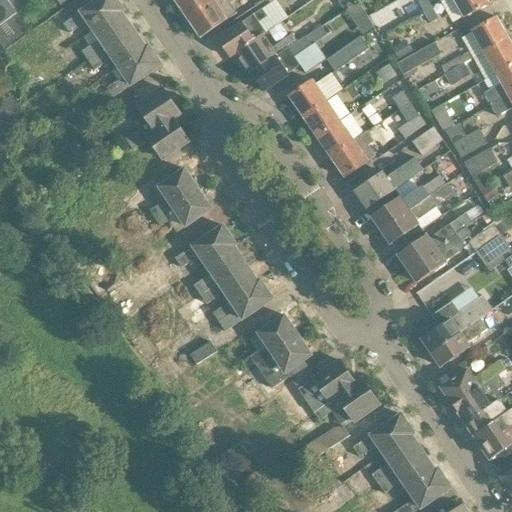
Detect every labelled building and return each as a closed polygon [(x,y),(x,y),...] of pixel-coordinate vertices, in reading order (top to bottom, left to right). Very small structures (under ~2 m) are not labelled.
[(0,27),(17,15),(37,0),(5,0),(0,4),(0,27)] [(92,33),(121,14),(111,0),(101,0),(79,15),(92,33)] [(174,0),(188,20),(216,0),(174,0)] [(216,0),(188,20),(201,39),(226,22),(237,14),(230,5),(237,0),(216,0)] [(356,1),(355,0),(336,0),(342,9),(356,1)] [(425,13),(433,8),(428,0),(421,0),(418,2),(425,13)] [(486,0),(453,0),(465,19),(489,6),(486,0)] [(347,14),(355,25),(366,18),(358,6),(347,14)] [(433,8),(425,13),(431,25),(440,20),(433,8)] [(237,55),(262,37),(266,34),(260,25),(269,19),(262,10),(217,41),(230,59),(237,55)] [(121,14),(92,33),(104,52),(133,32),(121,14)] [(17,15),(0,27),(0,45),(4,52),(30,33),(17,15)] [(484,54),(509,40),(497,18),(472,32),(484,54)] [(322,28),(298,43),(251,76),(263,93),(301,67),(295,58),(327,36),(322,28)] [(133,32),(104,52),(117,70),(146,51),(133,32)] [(262,37),(237,55),(251,76),(298,43),(293,35),(271,50),(262,37)] [(511,45),(509,40),(484,54),(496,75),(511,66),(511,45)] [(400,64),(415,55),(407,41),(392,49),(400,64)] [(328,61),(328,62),(336,75),(365,56),(356,43),(328,61)] [(436,44),(415,55),(400,64),(398,65),(405,77),(442,56),(436,44)] [(158,69),(146,51),(117,70),(129,88),(158,69)] [(35,72),(50,63),(45,56),(31,65),(35,72)] [(445,75),(464,64),(460,57),(441,68),(445,75)] [(40,79),(40,78),(54,69),(50,63),(35,72),(40,79)] [(464,64),(445,75),(444,75),(450,87),(470,75),(464,64)] [(396,76),(388,65),(375,74),(383,85),(396,76)] [(511,66),(496,75),(501,84),(485,94),(492,106),(508,97),(511,94),(511,66)] [(303,119),(328,102),(314,81),(289,97),(303,119)] [(145,83),(133,91),(138,98),(150,89),(145,83)] [(401,111),(412,103),(403,90),(392,98),(401,111)] [(125,106),(138,98),(133,91),(121,100),(125,106)] [(70,92),(56,102),(55,102),(60,108),(74,99),(70,92)] [(144,108),(169,143),(190,129),(165,93),(144,108)] [(511,94),(508,97),(492,106),(499,118),(511,110),(511,94)] [(1,110),(17,113),(20,102),(4,98),(1,110)] [(64,115),(65,115),(78,106),(74,99),(60,108),(64,115)] [(328,102),(303,119),(316,138),(341,122),(328,102)] [(412,103),(401,111),(408,123),(399,129),(406,139),(427,125),(412,103)] [(445,134),(448,132),(456,127),(444,106),(433,113),(445,134)] [(169,143),(144,108),(124,122),(148,158),(169,143)] [(17,113),(1,110),(0,114),(0,121),(14,125),(17,113)] [(330,159),(355,142),(341,122),(316,138),(330,159)] [(456,127),(448,132),(462,158),(488,144),(480,130),(467,137),(460,125),(456,127)] [(435,128),(413,143),(422,156),(443,142),(435,128)] [(355,142),(330,159),(344,180),(368,164),(368,163),(376,158),(369,148),(375,144),(368,133),(355,142)] [(491,150),(466,165),(474,179),(499,164),(491,150)] [(383,174),(355,193),(367,211),(425,172),(416,159),(387,179),(383,174)] [(149,195),(163,216),(199,192),(185,171),(149,195)] [(378,234),(440,191),(449,184),(443,175),(402,202),(400,199),(372,218),(373,219),(372,226),(378,234)] [(492,185),(481,192),(488,204),(499,197),(492,185)] [(440,191),(378,234),(383,243),(390,244),(391,246),(419,227),(416,222),(447,201),(440,191)] [(199,192),(163,216),(177,237),(213,213),(199,192)] [(142,230),(156,221),(152,214),(138,223),(142,230)] [(488,214),(482,218),(488,227),(494,223),(488,214)] [(408,270),(466,230),(473,225),(466,215),(429,241),(426,237),(398,256),(408,270)] [(505,218),(496,223),(502,235),(511,229),(505,218)] [(147,237),(161,227),(156,221),(142,230),(147,237)] [(209,264),(238,244),(225,226),(196,246),(209,264)] [(477,254),(502,237),(494,226),(470,242),(477,254)] [(466,230),(408,270),(417,284),(445,265),(443,261),(463,247),(461,245),(471,238),(466,230)] [(511,254),(502,237),(477,254),(487,267),(503,257),(511,270),(511,269),(511,254)] [(209,264),(221,283),(250,263),(238,244),(209,264)] [(263,281),(250,263),(221,283),(234,301),(263,281)] [(175,278),(179,284),(193,275),(189,268),(175,278)] [(198,281),(193,275),(179,284),(184,291),(198,281)] [(275,300),(263,281),(234,301),(246,319),(275,300)] [(432,355),(480,321),(493,312),(482,297),(458,313),(452,303),(432,317),(436,324),(424,331),(428,336),(422,340),(432,355)] [(200,314),(204,321),(218,311),(214,305),(200,314)] [(223,318),(218,311),(204,321),(208,327),(209,327),(223,318)] [(249,342),(263,363),(299,339),(284,318),(249,342)] [(487,331),(480,321),(432,355),(441,369),(469,349),(467,346),(487,331)] [(299,339),(263,363),(277,384),(313,360),(299,339)] [(511,366),(507,360),(501,364),(505,370),(511,366)] [(252,361),(238,370),(242,377),(256,368),(252,361)] [(453,408),(500,376),(505,372),(499,363),(474,381),(463,365),(447,376),(451,383),(441,390),(443,394),(443,395),(446,399),(448,399),(453,408)] [(247,384),(247,383),(261,374),(256,368),(242,377),(247,384)] [(331,384),(356,420),(377,406),(352,370),(331,384)] [(500,376),(453,408),(459,416),(459,418),(461,422),(463,422),(466,425),(501,401),(495,392),(503,387),(502,386),(505,384),(500,376)] [(356,420),(331,384),(310,399),(335,435),(356,420)] [(511,404),(507,397),(501,401),(466,425),(474,438),(511,412),(511,404)] [(511,412),(474,438),(499,475),(511,465),(511,412)] [(363,432),(368,438),(380,430),(376,424),(363,432)] [(397,424),(396,424),(368,443),(381,462),(410,442),(397,424)] [(368,438),(363,432),(351,440),(355,447),(368,438)] [(410,442),(381,462),(393,480),(422,460),(410,442)] [(422,460),(393,480),(406,498),(435,479),(422,460)] [(511,494),(511,471),(502,479),(511,494)] [(425,511),(447,497),(435,479),(406,498),(415,511),(425,511)] [(335,484),(321,493),(325,500),(340,490),(335,484)] [(330,506),(344,497),(340,490),(325,500),(330,506)]
